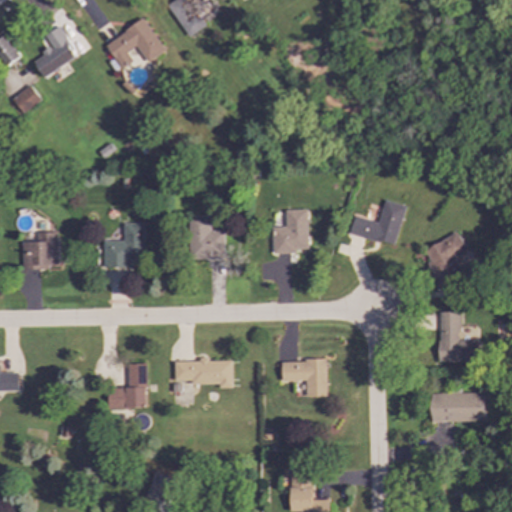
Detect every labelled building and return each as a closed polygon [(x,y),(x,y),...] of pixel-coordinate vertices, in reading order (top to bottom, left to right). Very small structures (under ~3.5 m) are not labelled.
[(172,0),(166,5),(188,37),(206,26),(196,12),(209,4),(206,0),(172,0)] [(165,51),(143,19),(105,44),(122,69),(133,62),(127,52),(136,46),(147,63),(165,51)] [(45,35),(52,48),(33,60),(43,77),(77,58),(59,27),(45,35)] [(0,56),(1,56),(7,66),(20,58),(6,36),(1,39),(0,37),(0,56)] [(40,99),(29,85),(11,99),(23,113),(40,99)] [(393,247),(405,206),(384,200),(377,223),(354,216),(349,234),(393,247)] [(272,252),(308,251),(306,209),(284,210),(284,227),(271,227),(272,252)] [(223,231),(210,231),(209,216),(187,217),(188,260),(223,259),(223,231)] [(103,268),(130,267),(130,261),(143,261),(143,223),(122,223),(122,241),(103,242),(103,268)] [(21,242),(22,269),(58,268),(56,232),(36,233),(36,242),(21,242)] [(423,249),(429,261),(426,263),(435,284),(447,278),(443,270),(456,263),(458,267),(472,261),(458,232),(423,249)] [(478,361),(478,341),(459,340),(459,312),(439,312),(439,361),(478,361)] [(174,381),(190,381),(190,384),(218,384),(218,388),(231,388),(231,360),(174,361),(174,381)] [(327,397),(326,360),(281,361),(281,381),(305,381),(305,397),(327,397)] [(107,388),(107,409),(146,408),(144,364),(126,364),(127,388),(107,388)] [(0,391),(18,391),(17,372),(0,372),(0,391)] [(429,394),(430,423),(484,421),(483,393),(429,394)] [(290,468),(290,511),(329,511),(329,500),(311,500),(311,468),(290,468)] [(167,511),(171,511),(179,478),(151,472),(143,506),(167,511)]
